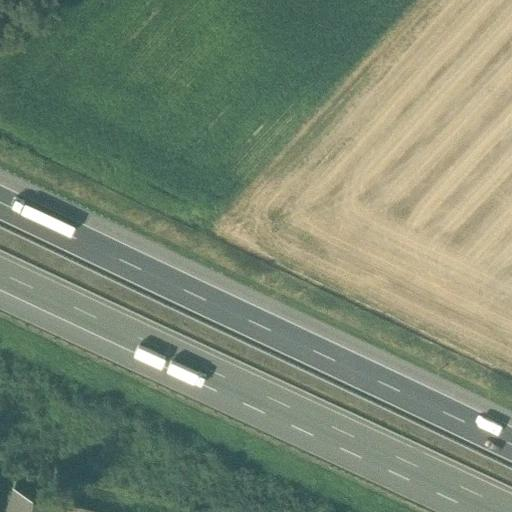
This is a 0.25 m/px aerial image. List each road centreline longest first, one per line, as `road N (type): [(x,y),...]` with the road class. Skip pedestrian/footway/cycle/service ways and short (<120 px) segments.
road 1 (motorway): [(511,432),(0,201)]
road 2 (motorway): [(42,295),(511,511)]
